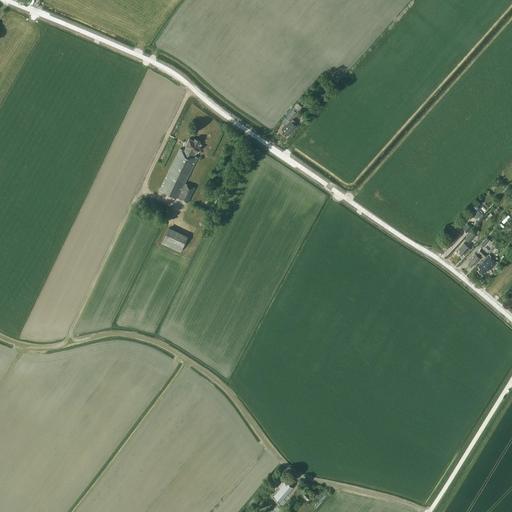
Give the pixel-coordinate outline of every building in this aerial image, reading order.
[(290,120),(298,112),(297,112),(302,107),(298,104),(286,116),(290,120)] [(288,136),(294,128),(297,125),(295,123),(296,121),(293,119),(292,120),(291,119),(282,130),(283,131),(281,133),(285,136),(287,135),(288,136)] [(198,152),(201,147),(202,144),(200,143),(200,141),(195,138),(194,140),(190,138),(186,145),(187,145),(184,151),(180,148),(160,189),(188,203),(195,188),(185,183),(198,157),(194,155),(196,150),(198,152)] [(477,209),(478,208),(475,205),(469,212),(472,214),(474,212),(477,210),(477,209)] [(480,210),(474,217),(478,219),(483,213),(480,210)] [(472,227),(467,223),(463,228),(468,232),(472,227)] [(460,236),(457,232),(460,229),(456,226),(451,231),(453,234),(447,240),(448,240),(446,242),(450,245),(454,241),(455,241),(460,236)] [(170,228),(163,244),(182,252),(189,236),(170,228)] [(473,231),(466,239),(470,243),(480,231),(477,228),(473,232),(473,231)] [(484,247),(490,240),(487,237),(481,244),(484,247)] [(464,256),(470,249),(464,244),(458,250),(460,251),(458,252),(461,255),(463,254),(464,256)] [(480,259),(479,258),(481,255),(484,258),(488,253),(481,247),(477,252),(475,254),(475,253),(469,260),(470,261),(469,262),(472,265),(473,264),(475,265),(480,259)] [(489,269),(490,270),(497,262),(489,255),(477,268),(479,269),(477,270),(482,275),(486,271),(487,271),(489,269)] [(287,495),(294,487),(289,483),(288,484),(283,480),(284,479),(278,486),(280,488),(274,496),(278,499),(279,499),(280,500),(283,498),(284,498),(287,495)]
